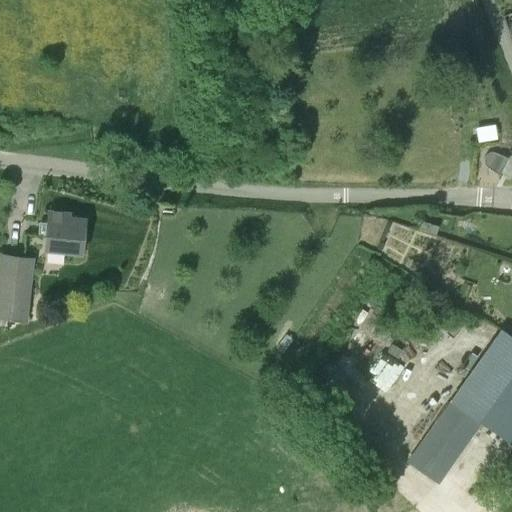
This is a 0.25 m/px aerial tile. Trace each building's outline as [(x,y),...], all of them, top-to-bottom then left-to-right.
[(485,125),(475,127),(478,142),(487,141),(497,139),(494,124),(485,125)] [(485,165),(499,174),(508,157),(492,151),(488,152),(484,156),(483,160),(485,165)] [(45,249),(81,252),(84,219),(68,217),(69,213),(49,211),(45,249)] [(419,220),(416,229),(435,234),(437,226),(419,220)] [(0,272),(0,312),(26,314),(32,258),(2,255),(0,272)] [(511,371),(511,336),(501,329),(501,328),(462,384),(511,430),(511,373),(511,371)] [(365,372),(382,387),(404,363),(387,347),(365,372)] [(511,443),(511,442),(511,430),(462,384),(422,439),(452,463),(481,421),(511,443)]
